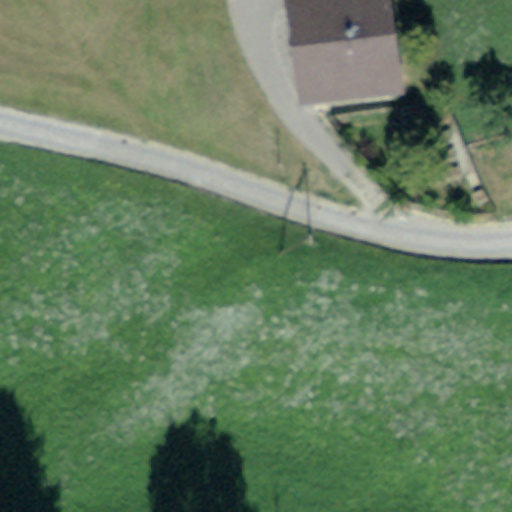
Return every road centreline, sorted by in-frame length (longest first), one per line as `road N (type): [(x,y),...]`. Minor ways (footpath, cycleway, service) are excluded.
road 1 (residential): [(313,211),(0,122)]
road 2 (residential): [(313,211),(465,243),(511,242)]
